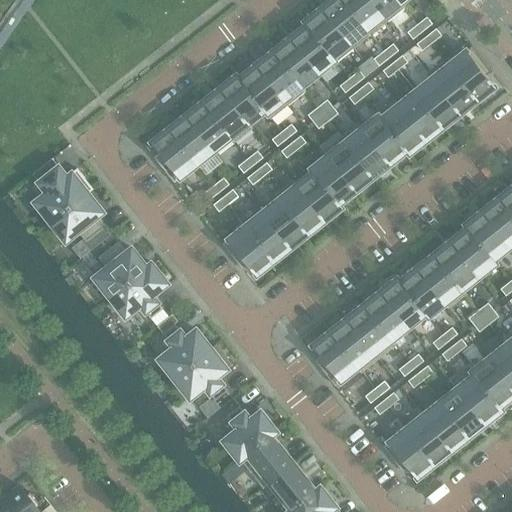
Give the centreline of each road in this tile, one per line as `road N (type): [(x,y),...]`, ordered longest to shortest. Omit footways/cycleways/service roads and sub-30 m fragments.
road 1 (residential): [(244,332),(102,153),(118,120),(270,0)]
road 2 (residential): [(244,332),(511,123)]
road 3 (residential): [(386,511),(244,332)]
road 4 (residential): [(0,462),(16,449),(48,445),(108,511)]
